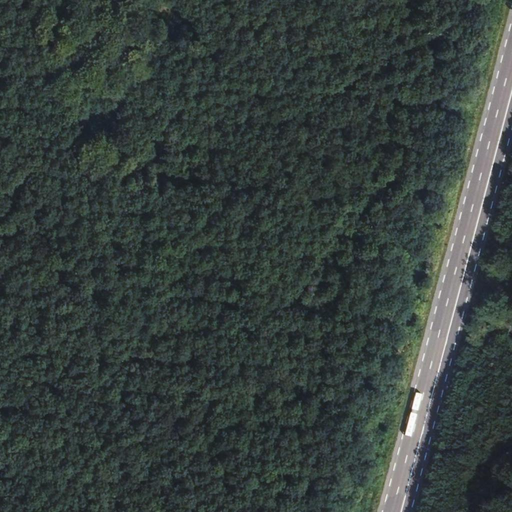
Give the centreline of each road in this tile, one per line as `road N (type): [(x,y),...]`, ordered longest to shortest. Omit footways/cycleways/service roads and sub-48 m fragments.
road 1 (primary): [(398,511),(511,75)]
road 2 (track): [(280,0),(511,360)]
road 3 (track): [(0,152),(165,511)]
